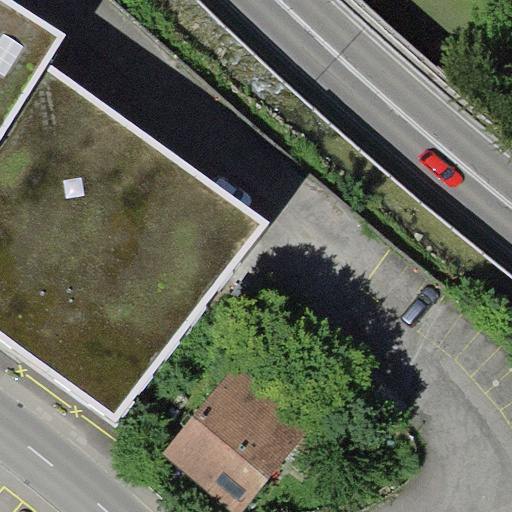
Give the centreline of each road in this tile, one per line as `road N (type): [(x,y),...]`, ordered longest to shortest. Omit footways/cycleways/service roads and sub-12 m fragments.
road 1 (trunk): [(279,0),(511,204)]
road 2 (primary): [(107,511),(0,429)]
